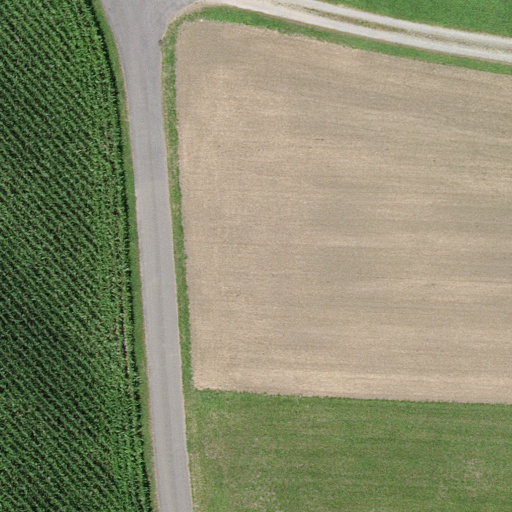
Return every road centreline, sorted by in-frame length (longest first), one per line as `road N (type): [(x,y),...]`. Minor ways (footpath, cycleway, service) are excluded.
road 1 (unclassified): [(176,511),(130,0)]
road 2 (track): [(511,54),(266,0)]
